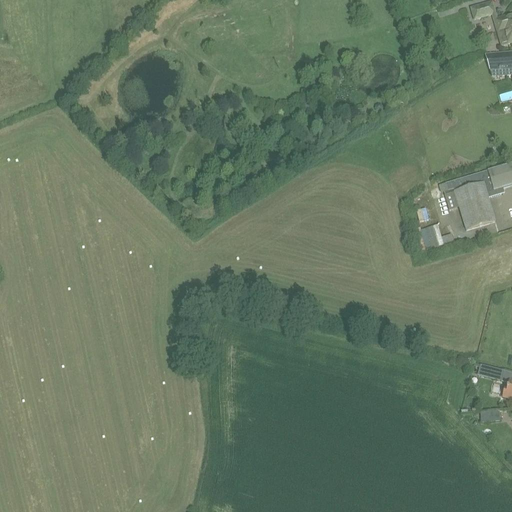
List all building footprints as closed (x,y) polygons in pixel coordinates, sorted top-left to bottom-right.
[(496,15),(492,2),(471,8),(474,21),(496,15)] [(511,16),(501,19),(506,38),(508,37),(510,44),(511,43),(511,16)] [(511,59),(511,54),(485,56),(492,78),(511,75),(511,59)] [(470,164),(478,161),(474,149),(466,152),(470,164)] [(511,164),(452,182),(453,189),(443,193),(449,212),(459,208),(466,231),(496,223),(488,197),(501,195),(504,190),(503,188),(511,185),(511,164)] [(421,210),(422,223),(432,223),(432,210),(421,210)] [(441,238),(438,226),(426,230),(432,251),(440,248),(439,247),(444,246),(443,245),(453,242),(451,235),(441,238)] [(501,380),(503,372),(489,368),(487,376),(501,380)] [(511,381),(510,381),(508,388),(505,387),(502,399),(511,401),(511,381)]
